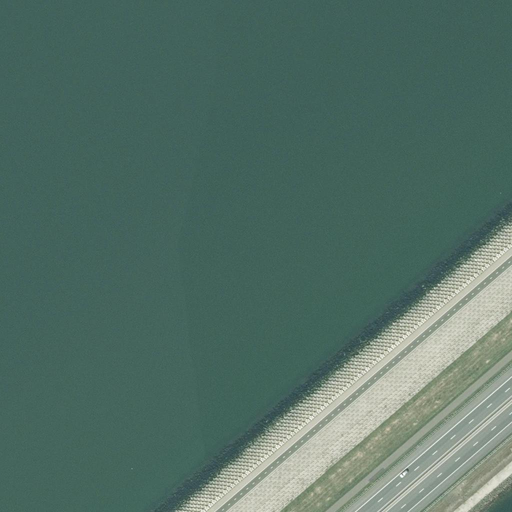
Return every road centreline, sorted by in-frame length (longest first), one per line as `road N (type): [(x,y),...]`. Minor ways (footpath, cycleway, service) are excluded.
road 1 (motorway): [(511,386),(366,511)]
road 2 (motorway): [(396,511),(511,412)]
